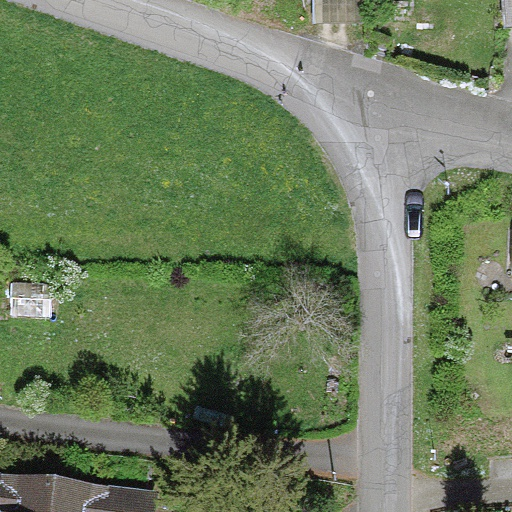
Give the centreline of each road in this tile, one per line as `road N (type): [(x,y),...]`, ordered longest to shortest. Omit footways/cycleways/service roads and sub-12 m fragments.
road 1 (residential): [(391,511),(390,249),(401,116)]
road 2 (residential): [(401,116),(86,0)]
